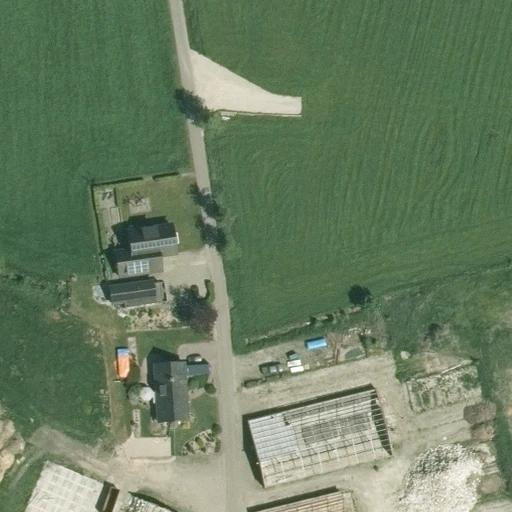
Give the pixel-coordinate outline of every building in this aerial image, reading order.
[(116,279),(144,274),(162,272),(160,257),(174,255),(169,227),(126,234),(129,257),(114,260),(116,279)] [(150,284),(119,288),(121,304),(153,300),(150,284)] [(414,386),(419,406),(485,391),(478,359),(418,372),(421,385),(414,386)] [(182,366),(152,368),(156,425),(186,422),(182,366)] [(390,454),(378,393),(353,398),(358,423),(367,422),(369,432),(358,434),(361,446),(379,443),(381,455),(390,454)] [(458,468),(502,456),(497,439),(453,451),(458,468)] [(495,467),(495,486),(506,486),(506,468),(495,467)] [(351,511),(346,487),(255,505),(256,511),(351,511)] [(24,500),(19,511),(48,511),(50,508),(24,500)]
